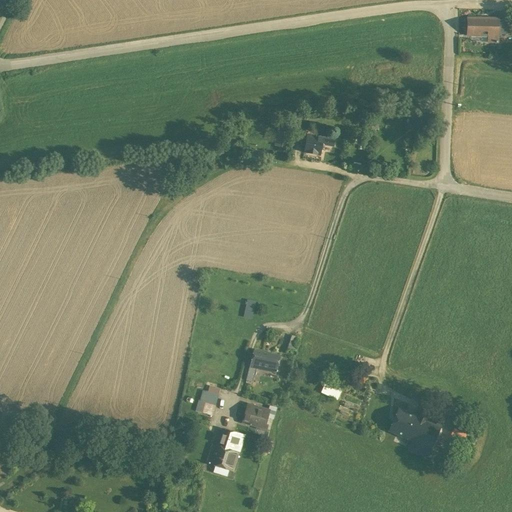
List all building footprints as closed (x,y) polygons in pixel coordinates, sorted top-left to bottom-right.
[(498,19),(468,18),(468,35),(488,35),(487,41),(495,41),(496,41),(496,43),(498,43),(498,40),(498,34),(498,19)] [(511,18),(498,19),(498,34),(511,33),(511,18)] [(417,112),(417,121),(432,121),(432,111),(417,112)] [(323,139),(307,136),(304,152),(320,155),(322,144),(323,139)] [(300,338),(293,336),(291,342),(298,344),(300,338)] [(298,344),(291,342),(287,352),(294,355),(298,344)] [(260,352),(254,351),(251,367),(256,368),(276,372),(280,356),(260,352)] [(341,390),(327,383),(323,391),(338,397),(341,390)] [(219,394),(208,391),(206,402),(216,405),(219,394)] [(216,405),(206,402),(203,412),(213,415),(216,405)] [(269,410),(253,406),(252,408),(248,407),(243,421),(250,423),(250,424),(251,424),(257,425),(257,426),(258,426),(259,423),(265,425),(269,410)] [(424,413),(408,406),(405,411),(415,415),(422,419),(424,413)] [(405,411),(400,409),(390,430),(405,437),(415,415),(405,411)] [(434,418),(424,413),(422,419),(432,423),(434,418)] [(415,415),(405,437),(412,440),(422,419),(415,415)] [(442,422),(434,418),(432,423),(440,427),(442,422)] [(432,423),(422,419),(412,440),(422,445),(426,435),(432,423)] [(440,427),(432,423),(426,435),(434,439),(440,427)] [(242,435),(224,430),(219,446),(214,444),(208,462),(209,462),(209,463),(210,463),(216,464),(214,471),(228,475),(230,469),(231,469),(242,435)] [(463,434),(454,430),(450,439),(459,443),(463,434)] [(434,439),(426,435),(422,445),(430,448),(434,439)] [(412,440),(405,437),(402,444),(427,455),(430,448),(422,445),(412,440)] [(186,445),(176,443),(174,457),(170,456),(168,465),(169,465),(168,469),(172,469),(173,466),(174,467),(175,466),(183,467),(186,445)]
